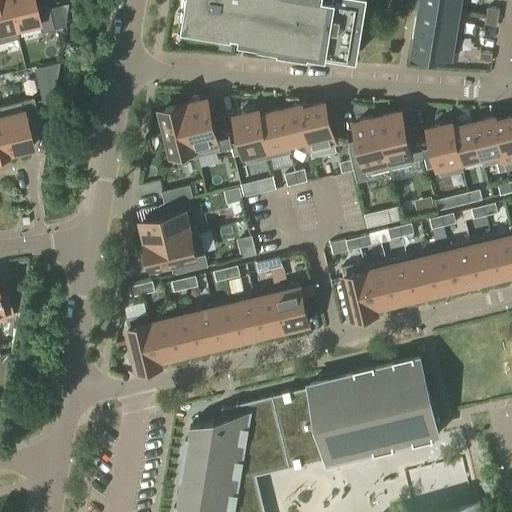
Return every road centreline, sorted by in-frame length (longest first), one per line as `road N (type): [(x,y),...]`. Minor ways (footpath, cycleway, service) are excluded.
road 1 (residential): [(511,297),(133,388),(71,381)]
road 2 (residential): [(122,71),(496,95)]
road 3 (residential): [(122,71),(97,234)]
road 4 (residential): [(97,234),(71,381)]
